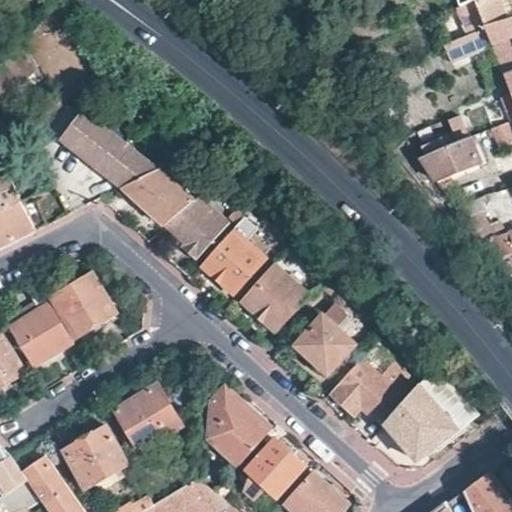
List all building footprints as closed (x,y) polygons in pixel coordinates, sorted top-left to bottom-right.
[(465,34),(485,23),(475,0),(467,0),(460,3),(453,7),(465,34)] [(511,0),(475,0),(485,23),(511,16),(511,0)] [(511,16),(485,23),(465,34),(447,42),(455,60),(493,45),(511,91),(511,16)] [(0,248),(35,231),(0,156),(0,101),(30,72),(35,67),(22,38),(17,44),(0,63),(0,248)] [(511,91),(500,97),(509,119),(511,118),(511,91)] [(511,118),(509,119),(490,127),(498,147),(511,142),(507,127),(511,125),(511,118)] [(469,135),(457,140),(418,156),(435,180),(479,163),(469,135)] [(171,178),(161,168),(123,187),(164,224),(194,198),(182,187),(185,184),(175,175),(171,178)] [(89,195),(93,202),(100,199),(96,191),(89,195)] [(198,194),(194,198),(164,224),(183,243),(181,246),(195,258),(228,221),(233,225),(242,215),(234,206),(224,216),(198,194)] [(463,218),(478,238),(501,231),(497,220),(487,222),(486,222),(485,222),(484,221),(484,220),(480,209),(463,218)] [(244,240),(255,226),(242,215),(233,225),(201,262),(233,291),(262,257),(244,240)] [(492,257),(511,250),(511,227),(501,231),(478,238),(492,257)] [(335,296),(354,275),(338,259),(319,282),(335,296)] [(245,301),(278,330),(308,295),(299,286),(303,281),(291,270),(285,274),(273,264),(244,297),(244,298),(244,299),(244,300),(245,301)] [(320,276),(306,264),(303,268),(316,280),(320,276)] [(115,313),(91,273),(51,298),(75,338),(115,313)] [(73,340),(40,285),(29,291),(35,301),(39,308),(39,309),(38,309),(38,310),(11,326),(34,364),(73,340)] [(39,308),(35,301),(6,317),(11,326),(38,310),(38,309),(39,309),(39,308)] [(327,373),(353,342),(336,326),(345,315),(332,303),(296,345),(327,373)] [(0,385),(23,371),(0,333),(0,385)] [(359,357),(328,392),(351,414),(352,415),(353,415),(354,414),(359,408),(368,416),(372,412),(384,423),(405,400),(434,366),(413,347),(392,369),(382,379),(373,370),(359,357)] [(385,367),(380,363),(373,370),(382,379),(392,369),(388,365),(385,367)] [(480,414),(435,365),(434,366),(405,400),(384,423),(417,459),(480,414)] [(181,424),(157,384),(114,410),(138,450),(181,424)] [(265,435),(271,428),(225,387),(212,402),(209,437),(239,464),(265,435)] [(286,433),(275,423),(271,428),(265,435),(270,440),(246,469),(277,496),(306,464),(278,439),(286,433)] [(126,465),(105,426),(65,450),(88,488),(126,465)] [(0,461),(10,455),(3,449),(0,445),(0,461)] [(21,472),(10,455),(0,461),(0,484),(5,492),(12,487),(26,478),(21,472)] [(49,511),(76,511),(44,458),(21,472),(26,478),(49,511)] [(511,511),(511,500),(490,471),(484,475),(463,491),(472,511),(511,511)] [(296,511),(339,511),(348,503),(343,498),(347,495),(332,481),(328,485),(314,472),(285,502),(296,511)] [(242,474),(221,498),(228,502),(241,511),(261,489),(242,474)] [(214,492),(195,478),(152,504),(138,511),(211,511),(219,508),(228,502),(221,498),(214,492)] [(0,511),(27,511),(12,487),(5,492),(0,495),(0,511)] [(138,511),(152,504),(147,494),(119,511),(138,511)] [(219,508),(224,511),(241,511),(228,502),(219,508)]
